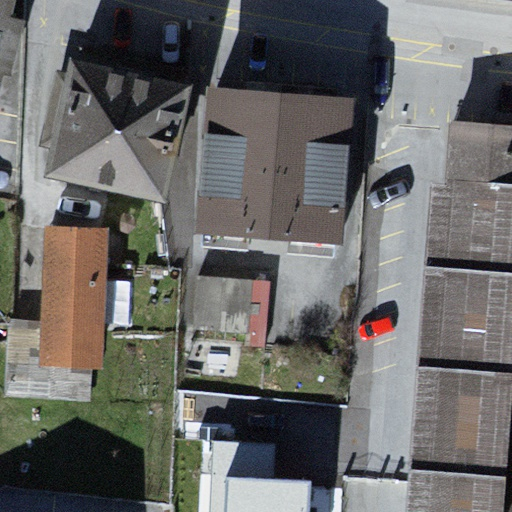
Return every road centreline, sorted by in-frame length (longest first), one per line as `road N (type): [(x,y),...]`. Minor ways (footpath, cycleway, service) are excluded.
road 1 (unknown): [(398,28),(376,511)]
road 2 (residential): [(245,0),(511,42)]
